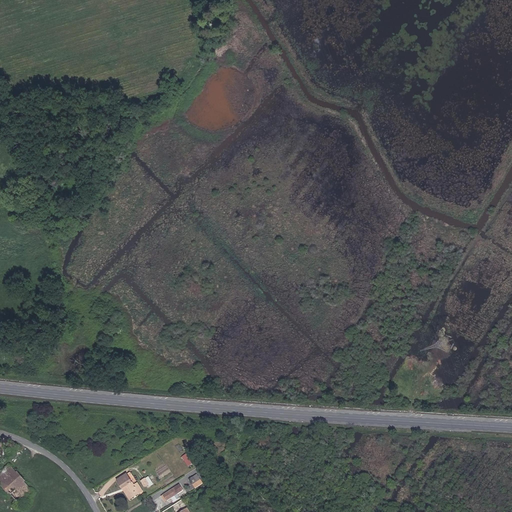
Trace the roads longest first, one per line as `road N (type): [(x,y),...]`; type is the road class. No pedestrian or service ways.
road 1 (secondary): [(0,389),(511,427)]
road 2 (residential): [(0,433),(54,458),(96,511)]
